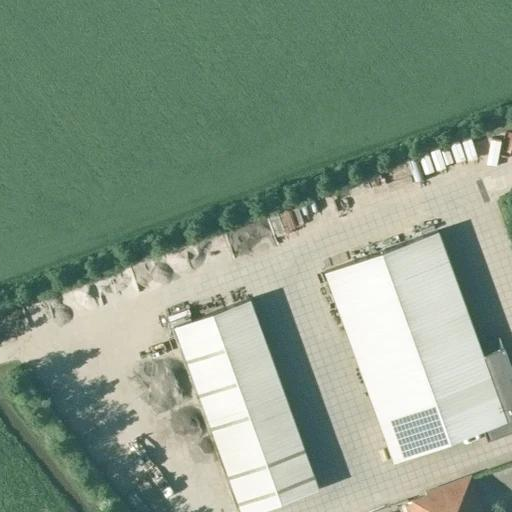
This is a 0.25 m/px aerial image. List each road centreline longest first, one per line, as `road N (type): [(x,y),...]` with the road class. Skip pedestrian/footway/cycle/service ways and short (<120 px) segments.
road 1 (unknown): [(511,443),(378,493),(357,488),(278,277),(300,252),(346,229),(457,188)]
road 2 (unknown): [(511,334),(457,188)]
